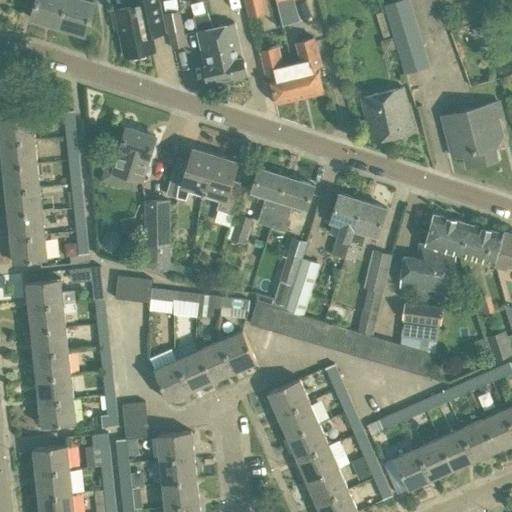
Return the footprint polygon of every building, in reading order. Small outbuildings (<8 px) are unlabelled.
[(65,0),(36,0),(31,19),(58,27),(65,0)] [(94,2),(88,0),(65,0),(58,27),(85,35),(94,2)] [(125,56),(155,50),(151,34),(165,31),(158,0),(131,0),(133,6),(116,10),(125,56)] [(179,10),(176,0),(165,0),(163,0),(165,13),(171,48),(187,46),(180,10),(179,10)] [(244,0),(248,17),(266,12),(263,0),(244,0)] [(215,34),(214,28),(208,11),(192,15),(196,32),(207,82),(231,77),(230,71),(226,72),(217,33),(215,34)] [(383,37),(390,34),(383,12),(375,14),(383,37)] [(230,71),(231,77),(247,74),(236,23),(214,28),(215,34),(217,33),(226,72),(230,71)] [(484,24),(472,28),(475,36),(487,32),(484,24)] [(292,64),(300,98),(324,92),(317,66),(323,64),(315,36),(295,42),(300,62),(292,64)] [(300,98),(292,64),(284,66),(279,45),(260,50),(266,77),(270,76),(277,104),(300,98)] [(404,74),(431,66),(424,45),(398,53),(404,74)] [(372,142),(414,132),(404,87),(361,97),(372,142)] [(504,135),(496,102),(443,116),(453,157),(464,154),(467,166),(497,158),(495,150),(504,135)] [(66,135),(77,134),(74,110),(63,111),(66,135)] [(0,135),(1,142),(34,138),(32,114),(0,117),(0,135)] [(148,157),(155,135),(128,127),(121,148),(118,148),(111,172),(144,182),(151,158),(148,157)] [(68,159),(80,158),(77,134),(66,135),(68,159)] [(3,166),(37,163),(34,138),(1,142),(3,166)] [(204,192),(216,154),(193,147),(189,161),(177,157),(166,194),(187,201),(191,188),(204,192)] [(216,154),(204,192),(219,197),(216,210),(234,215),(243,183),(232,180),(238,161),(216,154)] [(71,183),(82,182),(80,158),(68,159),(71,183)] [(6,188),(39,184),(37,163),(3,166),(6,188)] [(271,223),(287,176),(259,167),(252,191),(265,195),(257,222),(271,226),(271,223)] [(271,223),(271,226),(284,230),(292,204),(307,208),(314,184),(287,176),(271,223)] [(73,207),(85,206),(82,182),(71,183),(73,207)] [(8,213),(42,209),(39,184),(6,188),(8,213)] [(344,257),(362,200),(339,192),(330,221),(340,224),(332,253),(344,257)] [(145,245),(171,244),(170,198),(145,199),(145,245)] [(362,200),(344,257),(356,260),(360,245),(362,245),(365,233),(377,236),(386,207),(362,200)] [(76,231),(87,229),(85,206),(73,207),(76,231)] [(11,237),(44,233),(42,209),(8,213),(11,237)] [(245,243),(252,218),(237,214),(230,238),(245,243)] [(462,254),(469,223),(434,214),(425,245),(420,243),(418,258),(404,256),(400,287),(449,294),(455,253),(462,254)] [(495,264),(503,233),(469,223),(462,254),(495,264)] [(87,229),(76,231),(79,255),(90,254),(87,229)] [(503,233),(495,264),(507,267),(511,268),(511,233),(504,231),(503,233)] [(44,233),(11,237),(13,262),(47,259),(44,233)] [(262,249),(265,242),(255,239),(253,246),(262,249)] [(357,330),(361,332),(372,335),(374,330),(377,317),(392,254),(372,250),(364,287),(367,288),(360,317),(357,330)] [(287,253),(279,279),(280,279),(294,284),(302,257),(287,253)] [(286,310),(291,311),(303,315),(320,263),(302,257),(294,284),(291,296),(286,310)] [(94,294),(105,293),(102,266),(69,269),(70,281),(93,279),(94,294)] [(150,298),(151,287),(152,279),(118,274),(115,298),(150,303),(151,298),(150,298)] [(63,302),(63,303),(76,302),(74,289),(62,291),(60,278),(27,281),(29,306),(63,302)] [(174,301),(175,290),(151,287),(150,298),(151,298),(174,301)] [(198,304),(199,293),(175,290),(174,301),(198,304)] [(291,296),(276,292),(274,297),(272,305),(275,306),(279,308),(286,310),(291,296)] [(97,320),(108,319),(105,293),(94,294),(97,320)] [(222,306),(223,295),(199,293),(198,304),(197,315),(213,317),(214,305),(222,306)] [(223,295),(222,306),(245,309),(247,298),(223,295)] [(261,328),(268,304),(256,301),(249,324),(261,328)] [(437,341),(440,324),(443,307),(405,301),(402,319),(404,319),(401,336),(437,341)] [(66,326),(63,303),(63,302),(29,306),(32,330),(66,326)] [(279,308),(275,306),(272,305),(268,304),(261,328),(273,331),(279,308)] [(291,311),(286,310),(279,308),(273,331),(284,334),(291,311)] [(296,338),(303,315),(291,311),(284,334),(296,338)] [(314,318),(303,315),(296,338),(308,341),(314,318)] [(319,345),(326,321),(314,318),(308,341),(319,345)] [(100,347),(111,346),(108,319),(97,320),(100,347)] [(331,348),(338,325),(326,321),(319,345),(331,348)] [(343,351),(349,328),(338,325),(331,348),(343,351)] [(35,354),(68,350),(66,326),(32,330),(35,354)] [(361,332),(357,330),(349,328),(343,351),(354,355),(361,332)] [(493,360),(511,353),(511,351),(505,329),(485,335),(493,360)] [(221,340),(234,371),(257,361),(243,330),(221,340)] [(373,335),(372,335),(361,332),(354,355),(366,358),(373,335)] [(378,362),(384,339),(373,335),(366,358),(378,362)] [(389,365),(396,342),(384,339),(378,362),(389,365)] [(212,381),(234,371),(221,340),(198,349),(212,381)] [(401,368),(408,346),(396,342),(389,365),(401,368)] [(103,373),(113,372),(111,346),(100,347),(103,373)] [(413,372),(419,349),(408,346),(401,368),(413,372)] [(190,390),(212,381),(198,349),(176,359),(190,390)] [(424,375),(431,352),(419,349),(413,372),(424,375)] [(37,378),(71,374),(68,350),(35,354),(37,378)] [(431,352),(424,375),(437,379),(443,356),(431,352)] [(167,400),(190,390),(176,359),(154,369),(167,400)] [(487,371),(492,381),(511,372),(511,366),(510,361),(487,371)] [(335,390),(345,385),(335,363),(325,367),(335,390)] [(470,391),(492,381),(487,371),(466,380),(470,391)] [(106,400),(116,399),(113,372),(103,373),(106,400)] [(40,402),(73,398),(71,374),(37,378),(40,402)] [(278,413),(309,400),(299,378),(268,392),(278,413)] [(448,400),(470,391),(466,380),(444,390),(448,400)] [(344,412),(355,407),(345,385),(335,390),(344,412)] [(427,410),(448,400),(444,390),(422,400),(427,410)] [(73,398),(40,402),(42,426),(76,423),(73,398)] [(116,399),(106,400),(107,414),(100,414),(101,428),(119,426),(116,399)] [(288,436),(319,422),(309,400),(278,413),(288,436)] [(405,419),(427,410),(422,400),(400,409),(405,419)] [(145,401),(122,403),(123,415),(147,412),(145,401)] [(354,434),(364,429),(355,407),(344,412),(354,434)] [(497,449),(511,442),(511,423),(505,408),(483,418),(497,449)] [(382,429),(405,419),(400,409),(378,419),(382,429)] [(148,424),(147,412),(123,415),(124,427),(148,424)] [(475,459),(497,449),(483,418),(461,428),(475,459)] [(297,458),(328,444),(319,422),(288,436),(297,458)] [(149,434),(148,424),(124,427),(126,438),(127,438),(149,436),(149,434)] [(453,469),(475,459),(461,428),(439,438),(453,469)] [(363,455),(374,451),(364,429),(354,434),(363,455)] [(160,458),(194,455),(191,430),(158,434),(160,458)] [(101,459),(111,458),(108,432),(92,434),(93,447),(99,446),(101,459)] [(126,438),(116,439),(119,463),(129,462),(127,438),(126,438)] [(430,479),(453,469),(439,438),(417,448),(430,479)] [(36,472),(70,468),(67,444),(33,448),(36,472)] [(307,480),(338,467),(328,444),(297,458),(307,480)] [(408,489),(430,479),(417,448),(394,458),(408,489)] [(373,477),(383,473),(374,451),(363,455),(373,477)] [(195,479),(196,479),(194,455),(160,458),(163,482),(195,479)] [(103,484),(114,483),(111,458),(101,459),(103,484)] [(121,487),(132,486),(129,462),(119,463),(121,487)] [(317,502),(348,489),(338,467),(307,480),(317,502)] [(39,496),(72,492),(70,468),(36,472),(39,496)] [(383,473),(373,477),(383,500),(393,495),(383,473)] [(197,503),(199,503),(196,479),(195,479),(163,482),(165,506),(197,503)] [(106,511),(106,509),(116,508),(114,483),(103,484),(104,488),(95,489),(97,511),(106,511)] [(124,511),(134,510),(134,509),(143,508),(141,486),(132,487),(132,486),(121,487),(124,511)] [(348,489),(317,502),(321,511),(356,511),(358,511),(348,489)] [(40,511),(74,511),(72,492),(39,496),(40,511)] [(199,511),(199,503),(197,503),(165,506),(165,511),(199,511)]
